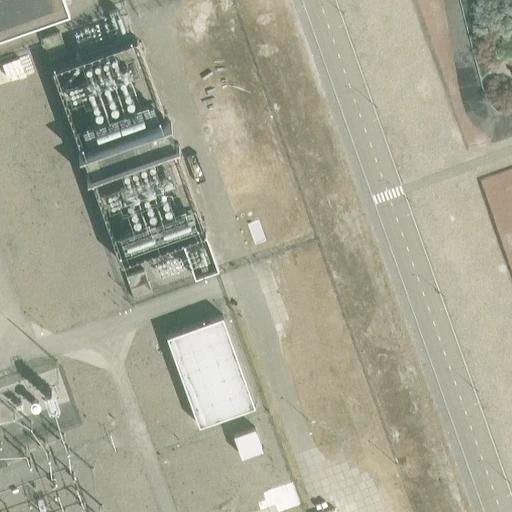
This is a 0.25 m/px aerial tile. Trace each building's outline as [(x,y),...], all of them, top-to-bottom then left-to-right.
[(63,0),(0,0),(0,22),(64,0),(63,0)] [(193,209),(170,147),(180,143),(172,122),(93,121),(77,127),(82,142),(82,160),(88,176),(98,176),(117,227),(117,231),(124,250),(152,239),(155,239),(176,232),(200,232),(200,223),(193,204),(193,209)] [(153,271),(204,262),(202,250),(177,254),(159,257),(159,259),(151,260),(153,271)] [(254,404),(222,314),(166,334),(198,424),(254,404)] [(261,444),(255,424),(235,431),(242,451),(261,444)]
